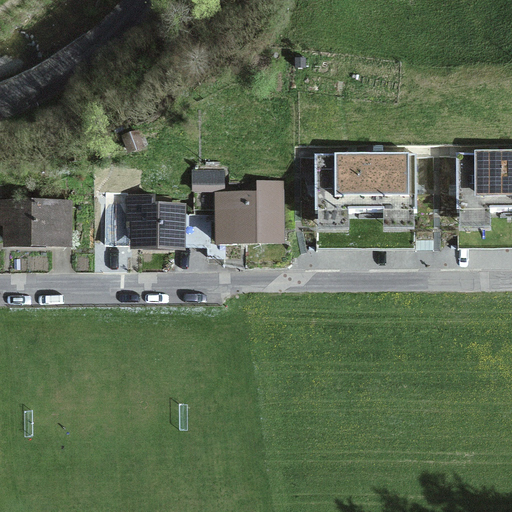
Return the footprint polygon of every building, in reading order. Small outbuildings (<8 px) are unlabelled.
[(162,13),(151,31),(163,38),(174,21),(162,13)] [(511,154),(456,155),(456,213),(511,212),(511,154)] [(416,155),(315,156),(315,214),(416,213),(416,155)] [(194,165),(193,190),(220,191),(220,185),(225,186),(225,166),(194,165)] [(262,197),(219,198),(220,246),(236,245),(236,236),(279,236),(279,183),(262,183),(262,197)] [(0,203),(0,226),(10,226),(10,243),(69,244),(69,209),(64,209),(64,194),(35,192),(35,208),(18,208),(18,203),(0,203)] [(179,246),(194,246),(194,213),(179,213),(179,211),(152,210),(152,198),(128,197),(128,228),(137,228),(137,246),(179,246)] [(194,246),(209,246),(209,214),(194,213),(194,246)] [(209,246),(209,259),(223,259),(223,247),(209,246)]
